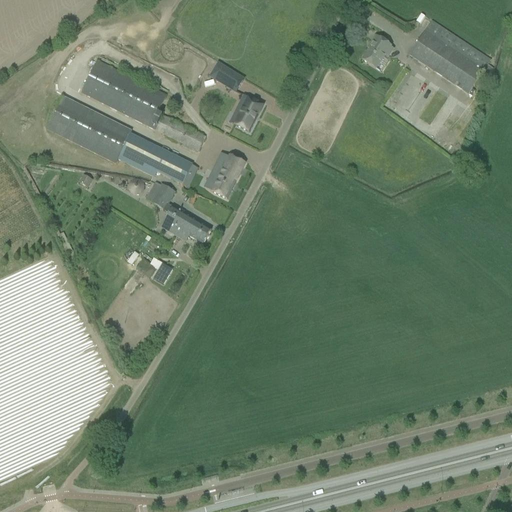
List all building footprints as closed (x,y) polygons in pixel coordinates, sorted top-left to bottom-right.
[(432,23),(409,57),(468,96),(490,62),(432,23)] [(387,58),(393,50),(390,48),(391,47),(375,37),(370,45),(372,47),(362,61),(375,70),(384,56),(387,58)] [(162,118),(157,115),(166,97),(97,62),(80,95),(183,146),(182,148),(197,156),(205,138),(162,117),(162,118)] [(224,86),(236,93),(243,81),(218,65),(211,77),(225,85),(224,86)] [(234,126),(249,134),(263,106),(248,98),(248,99),(243,96),(234,114),(239,117),(234,126)] [(191,166),(130,135),(131,133),(62,98),(46,130),(115,165),(117,161),(154,179),(156,173),(182,186),(191,166)] [(228,158),(221,155),(213,172),(216,174),(212,182),(209,180),(204,189),(211,193),(227,201),(245,164),(229,156),(228,158)] [(87,190),(92,181),(84,176),(79,184),(87,190)] [(128,187),(128,189),(128,190),(128,191),(129,193),(130,194),(131,195),(132,196),(133,196),(134,197),(136,197),(137,197),(139,196),(140,196),(141,195),(142,194),(143,193),(143,191),(144,190),(144,189),(144,187),(143,186),(143,185),(142,184),(141,183),(140,182),(138,181),(137,181),(136,181),(134,181),(133,181),(132,182),(131,183),(130,184),(129,185),(128,186),(128,187)] [(161,187),(155,184),(145,201),(152,204),(164,212),(175,194),(162,186),(161,187)] [(202,246),(211,231),(172,208),(160,228),(185,243),(188,238),(202,246)] [(134,254),(127,264),(131,267),(139,257),(134,254)] [(148,280),(156,270),(147,264),(143,261),(136,270),(140,273),(148,280)] [(162,265),(153,280),(163,286),(172,271),(162,265)]
